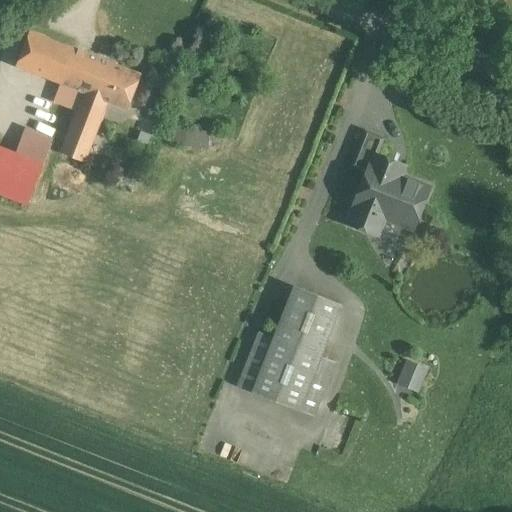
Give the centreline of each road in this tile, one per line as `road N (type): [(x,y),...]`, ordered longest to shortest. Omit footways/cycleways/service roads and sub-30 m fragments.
road 1 (unclassified): [(511,73),(318,0)]
road 2 (unknown): [(111,0),(77,94),(83,108),(153,135)]
